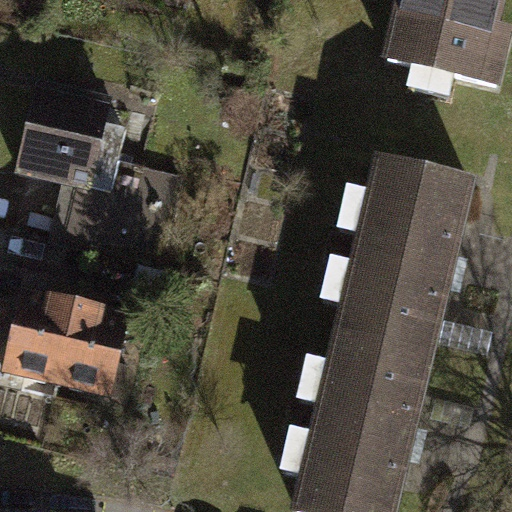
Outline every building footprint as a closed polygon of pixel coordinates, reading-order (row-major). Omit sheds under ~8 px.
[(494,37),(502,0),(405,0),(390,65),(498,91),(510,40),(494,37)] [(53,87),(35,184),(146,205),(158,143),(138,140),(145,105),(53,87)] [(384,164),(342,336),(433,358),(474,186),(384,164)] [(4,372),(57,385),(77,299),(24,286),(4,372)] [(57,385),(107,397),(128,312),(77,299),(57,385)] [(342,336),(298,511),(395,511),(433,358),(342,336)]
